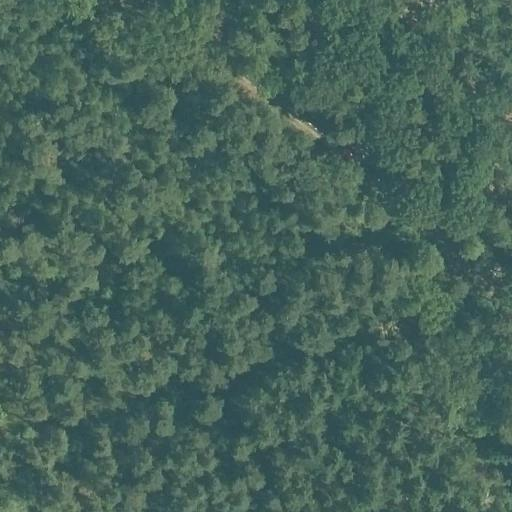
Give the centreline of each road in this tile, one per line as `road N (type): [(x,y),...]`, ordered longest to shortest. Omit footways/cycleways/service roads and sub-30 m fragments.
road 1 (track): [(0,401),(393,349),(504,294)]
road 2 (tertiary): [(511,302),(376,167),(232,57),(136,0)]
